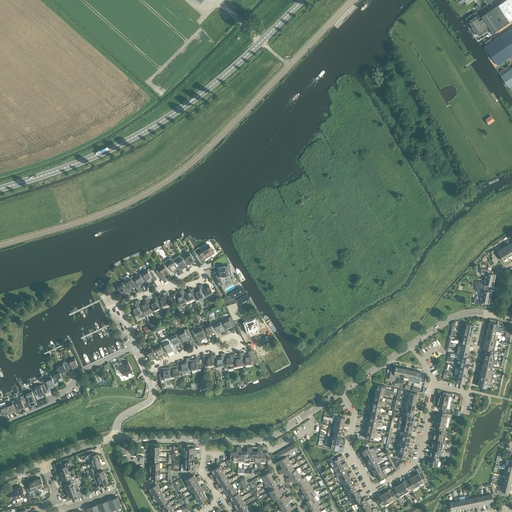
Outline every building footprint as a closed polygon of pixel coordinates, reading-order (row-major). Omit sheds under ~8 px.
[(511,0),(505,0),(499,5),(510,22),(511,20),(511,0)] [(499,5),(486,13),(498,30),(510,22),(499,5)] [(477,11),(466,18),(469,21),(479,36),(489,30),(492,34),(498,30),(486,13),(483,16),(482,15),(479,14),(477,11)] [(499,65),(505,61),(511,55),(511,28),(486,47),(491,54),(489,55),(488,57),(490,59),(492,59),(494,58),(499,65)] [(511,68),(511,69),(509,66),(499,72),(510,87),(511,85),(511,68)] [(194,251),(196,255),(197,255),(198,257),(201,255),(204,260),(215,253),(209,244),(201,249),(199,247),(194,251)] [(511,253),(507,245),(502,248),(506,255),(507,254),(509,258),(511,256),(511,253)] [(505,256),(506,255),(502,248),(497,252),(504,261),(507,259),(505,256)] [(190,253),(182,258),(186,264),(187,266),(189,269),(192,267),(190,264),(195,261),(197,264),(200,262),(196,255),(194,251),(192,252),(194,255),(192,256),(190,253)] [(174,275),(171,270),(177,267),(174,263),(172,260),(171,258),(163,263),(164,266),(164,265),(169,272),(171,276),(174,275)] [(186,264),(182,258),(174,263),(177,267),(178,269),(178,270),(186,264)] [(161,277),(169,272),(164,265),(164,266),(156,271),(161,277)] [(219,286),(222,284),(218,277),(231,275),(230,265),(223,266),(223,265),(218,266),(218,267),(217,267),(218,272),(217,272),(217,274),(216,275),(213,276),(216,282),(219,286)] [(157,279),(150,268),(142,273),(147,280),(152,277),(154,281),(157,279)] [(482,268),(481,273),(485,274),(484,278),(494,280),(496,275),(493,274),(492,274),(492,271),(490,270),(488,270),(482,268)] [(142,273),(134,278),(139,285),(142,283),(143,283),(144,283),(145,284),(145,285),(146,286),(145,287),(146,287),(149,284),(147,280),(142,273)] [(139,285),(134,278),(133,276),(125,281),(130,289),(135,286),(137,289),(140,287),(139,285)] [(478,283),(476,283),(476,285),(489,288),(489,285),(491,286),(493,286),(494,280),(484,278),(483,282),(479,281),(478,283)] [(131,291),(130,289),(125,281),(117,286),(120,292),(119,293),(121,296),(125,293),(124,291),(126,290),(129,294),(132,292),(131,291)] [(202,284),(199,285),(201,290),(204,297),(213,293),(209,285),(203,287),(202,284)] [(481,292),(480,296),(491,298),(492,292),(490,292),(490,291),(488,291),(489,288),(476,285),(475,288),(477,289),(477,291),(481,292)] [(245,291),(244,289),(242,286),(229,294),(233,299),(245,291)] [(196,301),(204,297),(201,290),(193,294),(195,298),(194,298),(196,301)] [(186,302),(194,298),(195,298),(193,294),(191,291),(183,295),(186,302)] [(165,297),(160,300),(163,308),(172,304),(166,292),(163,293),(165,297)] [(230,305),(228,306),(234,318),(240,316),(236,306),(250,298),(247,292),(235,300),(229,304),(230,305)] [(182,305),(186,302),(183,295),(177,298),(175,293),(172,295),(177,307),(179,310),(182,309),(182,305)] [(157,301),(151,304),(153,309),(154,312),(163,308),(160,300),(157,295),(155,297),(157,301)] [(489,304),(491,298),(480,296),(479,299),(475,299),(474,303),(485,306),(485,303),(487,303),(489,304)] [(146,301),(140,303),(145,313),(146,315),(154,312),(153,309),(151,304),(148,297),(145,298),(146,301)] [(137,305),(132,307),(136,317),(137,316),(141,318),(146,315),(145,313),(140,303),(139,301),(136,302),(137,305)] [(229,327),(232,325),(228,318),(224,320),(220,322),(224,329),(224,331),(226,334),(229,332),(227,330),(229,329),(229,327)] [(258,328),(255,318),(245,322),(249,331),(258,328)] [(220,322),(212,326),(211,326),(213,330),(217,338),(220,336),(219,334),(222,332),(221,331),(224,329),(220,322)] [(488,326),(488,327),(502,330),(502,328),(497,326),(498,323),(489,322),(488,326)] [(204,326),(204,324),(201,326),(206,337),(207,339),(210,338),(209,335),(212,334),(211,332),(213,330),(211,326),(212,326),(210,323),(204,326)] [(203,338),(206,337),(201,326),(192,330),(193,332),(200,346),(200,345),(200,343),(202,342),(201,340),(202,338),(203,338)] [(488,328),(487,332),(498,335),(501,335),(502,332),(501,332),(502,330),(488,327),(488,328)] [(195,346),(187,328),(179,333),(182,340),(184,339),(185,339),(186,340),(187,339),(189,340),(192,347),(195,346)] [(486,337),(486,338),(497,340),(499,341),(499,338),(497,338),(498,335),(487,332),(486,337)] [(179,333),(170,337),(175,346),(180,343),(183,350),(186,348),(182,340),(179,333)] [(458,333),(458,335),(463,336),(462,339),(471,341),(471,338),(471,337),(471,335),(461,333),(458,333)] [(174,353),(177,351),(175,346),(170,337),(162,341),(163,344),(163,343),(167,352),(170,350),(169,349),(172,348),(174,353)] [(165,354),(166,357),(169,355),(167,352),(163,343),(163,344),(154,348),(159,357),(165,354)] [(157,361),(160,359),(159,357),(154,348),(146,352),(150,361),(156,358),(157,361)] [(225,352),(221,353),(222,356),(224,366),(224,369),(227,368),(228,369),(234,368),(234,367),(231,354),(228,355),(228,356),(225,356),(225,352)] [(241,353),(241,355),(243,365),(252,364),(259,363),(254,355),(251,356),(250,354),(247,354),(247,355),(244,355),(244,352),(241,353)] [(214,365),(215,368),(224,366),(222,356),(219,357),(219,358),(216,358),(216,354),(212,355),(213,357),(214,365)] [(234,354),(231,354),(234,367),(243,365),(241,355),(235,357),(234,354)] [(484,358),(484,359),(497,362),(498,360),(493,359),(493,356),(485,354),(484,358)] [(205,366),(214,365),(213,357),(203,359),(205,366)] [(75,358),(66,361),(70,371),(79,367),(78,365),(76,359),(75,358)] [(184,362),(181,362),(183,372),(192,371),(190,361),(189,358),(186,358),(187,363),(184,364),(184,362)] [(199,360),(196,359),(190,361),(192,371),(201,369),(200,364),(202,363),(201,359),(199,360)] [(61,374),(70,371),(66,361),(57,365),(59,370),(61,374)] [(117,363),(114,364),(117,371),(118,374),(120,375),(122,374),(123,375),(124,375),(126,375),(127,374),(128,374),(129,374),(130,373),(131,372),(132,371),(132,369),(128,361),(122,364),(119,366),(117,363)] [(178,366),(172,367),(174,377),(183,375),(183,372),(181,362),(177,363),(178,366)] [(490,369),(491,366),(483,365),(482,369),(481,370),(492,372),(494,373),(495,371),(493,370),(490,369)] [(394,375),(398,376),(400,367),(395,366),(395,369),(391,368),(389,379),(394,380),(395,377),(394,375)] [(165,379),(174,377),(172,367),(169,367),(169,370),(163,371),(164,374),(160,374),(161,383),(165,382),(165,379)] [(54,377),(52,378),(54,384),(55,386),(58,385),(56,380),(59,379),(59,381),(63,380),(62,378),(61,374),(59,370),(53,373),(54,377)] [(490,382),(491,378),(480,375),(480,379),(479,379),(479,380),(493,383),(493,382),(490,382)] [(52,378),(43,381),(44,384),(46,390),(47,392),(50,391),(48,386),(54,384),(52,378)] [(41,384),(34,387),(37,394),(46,390),(44,384),(41,385),(41,384)] [(376,389),(375,390),(391,394),(396,395),(396,392),(393,392),(393,391),(386,389),(387,386),(385,386),(380,385),(380,386),(377,385),(376,389)] [(26,394),(23,395),(24,398),(27,405),(30,404),(30,403),(36,400),(35,399),(32,391),(26,394)] [(443,392),(442,395),(439,394),(438,400),(448,402),(449,396),(452,397),(453,394),(443,392)] [(21,399),(15,401),(16,402),(18,409),(19,410),(28,407),(27,405),(24,398),(23,395),(20,397),(21,399)] [(439,410),(449,412),(449,409),(451,403),(448,402),(438,400),(437,407),(440,407),(439,410)] [(13,404),(7,406),(10,414),(16,411),(15,410),(18,409),(16,402),(15,401),(12,403),(13,404)] [(0,408),(0,417),(0,418),(1,418),(2,418),(3,418),(3,417),(4,417),(4,416),(10,414),(7,406),(1,408),(0,408)] [(438,414),(437,420),(446,422),(447,417),(450,417),(451,414),(439,411),(438,414)] [(331,420),(331,421),(344,423),(344,422),(345,418),(337,416),(338,414),(334,413),(333,418),(324,416),(323,419),(331,420)] [(377,422),(378,419),(370,417),(369,421),(369,422),(382,425),(383,423),(377,422)] [(436,429),(439,429),(446,431),(447,427),(445,427),(446,422),(437,420),(436,425),(436,429)] [(367,431),(366,433),(377,435),(380,435),(381,433),(375,432),(376,429),(368,427),(367,432),(367,431)] [(434,432),(433,437),(437,438),(444,440),(443,439),(444,437),(446,437),(447,431),(446,431),(439,429),(438,432),(434,432)] [(342,435),(342,434),(331,431),(329,431),(328,433),(330,434),(330,437),(340,439),(341,435),(342,435)] [(431,446),(435,447),(442,449),(442,448),(441,448),(442,443),(443,443),(444,440),(437,438),(436,441),(432,441),(431,446)] [(339,445),(340,444),(328,442),(326,442),(326,444),(330,445),(330,448),(338,450),(339,445)] [(184,452),(184,453),(199,453),(199,451),(195,451),(195,447),(190,447),(190,444),(181,444),(181,447),(185,447),(185,452),(184,452)] [(366,448),(361,451),(364,455),(363,455),(364,456),(377,449),(376,447),(375,447),(370,449),(369,446),(368,447),(366,448)] [(238,462),(239,462),(239,447),(236,447),(236,451),(230,451),(230,460),(238,461),(238,462)] [(429,455),(433,456),(440,458),(440,457),(439,457),(440,452),(441,452),(442,449),(435,447),(434,450),(430,449),(429,455)] [(377,449),(364,456),(364,457),(365,457),(367,460),(374,456),(376,455),(375,452),(378,450),(377,449)] [(407,454),(407,453),(396,450),(393,449),(393,452),(396,452),(395,456),(406,458),(407,454)] [(81,457),(82,460),(90,457),(92,463),(100,460),(97,454),(95,455),(94,452),(81,457)] [(287,456),(275,463),(276,465),(280,463),(281,465),(289,461),(289,460),(287,456),(288,456),(288,455),(287,456)] [(329,462),(332,467),(340,462),(339,459),(344,457),(343,455),(336,458),(334,455),(327,459),(329,462)] [(374,456),(367,460),(369,464),(369,465),(379,460),(381,458),(380,456),(376,459),(374,456)] [(440,461),(440,458),(433,456),(432,459),(429,458),(427,464),(437,466),(438,461),(440,461)] [(102,466),(100,460),(92,463),(93,468),(88,470),(89,472),(89,473),(96,471),(95,468),(102,466)] [(379,460),(369,465),(370,466),(372,469),(379,465),(378,463),(380,462),(379,460)] [(59,469),(61,474),(70,471),(68,466),(71,465),(69,461),(60,465),(62,468),(59,469)] [(283,468),(279,470),(280,472),(293,465),(293,464),(292,465),(290,461),(289,461),(281,465),(283,468)] [(340,462),(332,467),(335,472),(348,464),(347,462),(342,465),(340,462)] [(335,472),(337,476),(346,471),(344,469),(349,466),(348,464),(335,472)] [(294,466),(293,465),(280,472),(281,474),(285,472),(287,475),(289,474),(297,469),(295,470),(293,466),(294,466)] [(379,465),(372,469),(374,473),(374,474),(374,475),(384,469),(387,468),(386,465),(381,468),(379,465)] [(210,475),(211,477),(224,470),(223,469),(222,470),(220,466),(212,471),(213,473),(210,475)] [(286,478),(287,480),(300,473),(300,472),(299,473),(297,469),(289,474),(290,476),(286,478)] [(384,469),(374,475),(375,476),(375,475),(378,479),(385,475),(387,474),(384,469)] [(224,471),(224,470),(211,477),(212,479),(216,477),(217,480),(226,475),(223,472),(224,471)] [(72,476),(70,471),(61,474),(63,480),(66,479),(67,482),(76,479),(74,475),(72,476)] [(97,473),(96,471),(89,473),(90,476),(93,475),(95,480),(106,476),(104,471),(97,473)] [(346,471),(337,476),(340,481),(349,476),(346,471)] [(261,477),(264,482),(272,477),(269,472),(261,477)] [(419,473),(414,476),(419,484),(424,482),(424,483),(427,481),(422,472),(419,473)] [(300,473),(287,480),(289,483),(293,480),(294,483),(298,481),(302,478),(300,474),(301,474),(300,473)] [(187,484),(187,485),(200,477),(199,475),(195,478),(194,475),(186,480),(188,484),(187,484)] [(229,478),(228,479),(226,475),(217,480),(219,483),(215,485),(216,487),(229,479),(229,478)] [(101,485),(108,483),(106,476),(95,480),(97,486),(95,487),(96,490),(102,488),(101,485)] [(302,478),(298,481),(300,486),(309,480),(308,480),(306,476),(305,476),(302,478)] [(340,481),(343,486),(351,481),(349,476),(340,481)] [(409,479),(406,481),(412,490),(415,488),(414,487),(419,484),(414,476),(409,479)] [(202,480),(200,477),(187,485),(188,486),(189,485),(191,489),(199,484),(198,482),(202,480)] [(264,482),(266,486),(274,482),(272,477),(264,482)] [(40,478),(35,480),(38,488),(43,486),(43,484),(40,478)] [(79,487),(77,482),(76,479),(67,482),(68,484),(65,485),(67,491),(79,487)] [(230,480),(229,479),(216,487),(218,489),(221,487),(223,489),(224,489),(231,484),(229,481),(230,480)] [(39,491),(38,488),(35,480),(29,483),(30,487),(27,488),(30,495),(39,491)] [(310,481),(309,480),(300,486),(303,490),(311,486),(309,482),(310,481)] [(351,481),(343,486),(345,491),(354,486),(351,481)] [(404,482),(399,485),(403,493),(408,491),(408,492),(412,490),(406,481),(404,482)] [(266,486),(269,491),(277,486),(274,482),(266,486)] [(224,489),(227,493),(235,488),(232,483),(231,484),(224,489)] [(151,492),(149,493),(150,494),(160,489),(157,484),(152,487),(149,489),(151,492)] [(205,485),(201,487),(199,484),(191,489),(193,493),(192,494),(193,494),(206,487),(205,485)] [(395,488),(392,489),(397,499),(400,497),(399,496),(403,493),(399,485),(394,488),(395,488)] [(269,491),(272,496),(284,489),(282,487),(278,489),(277,486),(269,491)] [(314,491),(311,486),(303,490),(305,495),(314,491)] [(345,491),(348,495),(357,490),(354,486),(345,491)] [(497,490),(496,494),(507,496),(507,493),(510,493),(511,489),(511,486),(511,487),(511,488),(503,486),(502,491),(497,490)] [(22,487),(16,489),(21,501),(24,500),(23,496),(25,495),(22,487)] [(79,487),(67,491),(70,497),(71,497),(72,499),(82,495),(81,493),(79,487)] [(207,489),(206,487),(193,494),(193,495),(194,495),(197,499),(205,494),(203,491),(207,489)] [(230,498),(230,497),(238,493),(235,488),(227,493),(230,498)] [(22,505),(21,501),(16,489),(10,491),(13,500),(16,498),(18,503),(15,503),(16,506),(22,505)] [(153,495),(154,498),(163,493),(160,489),(150,494),(151,496),(153,495)] [(274,500),(276,499),(282,496),(281,493),(285,491),(284,489),(272,496),(274,500)] [(394,500),(397,499),(392,489),(389,491),(384,494),(389,502),(393,499),(394,500)] [(357,490),(348,495),(351,500),(359,495),(361,494),(360,492),(358,492),(357,490)] [(314,491),(305,495),(308,500),(314,496),(316,495),(314,491)] [(228,502),(229,504),(242,497),(242,496),(241,496),(238,492),(238,493),(230,497),(232,500),(228,502)] [(165,498),(163,493),(154,498),(156,501),(155,502),(156,504),(165,498)] [(210,494),(206,496),(205,494),(197,499),(196,499),(199,504),(211,496),(210,494)] [(276,499),(279,504),(291,497),(290,495),(286,497),(284,494),(282,496),(276,499)] [(384,504),(389,502),(384,494),(379,496),(379,497),(377,498),(382,507),(385,506),(384,504)] [(359,495),(351,500),(353,505),(362,500),(359,495)] [(489,504),(487,495),(481,496),(483,505),(487,504),(488,507),(489,506),(490,506),(490,504),(489,504)] [(308,500),(306,501),(309,506),(318,500),(317,500),(314,496),(308,500)] [(111,511),(116,509),(112,497),(110,498),(111,500),(108,501),(111,511)] [(114,497),(112,497),(116,509),(122,507),(118,497),(114,498),(114,497)] [(243,498),(242,497),(229,504),(231,506),(234,504),(236,507),(244,502),(242,498),(243,498)] [(292,499),(291,497),(279,504),(282,509),(290,504),(288,502),(292,499)] [(471,498),(472,507),(477,506),(477,509),(479,508),(479,506),(478,506),(476,497),(471,498)] [(168,502),(165,498),(156,504),(157,505),(158,505),(160,507),(168,502)] [(362,500),(353,505),(356,509),(358,508),(372,501),(370,498),(366,501),(364,498),(362,500)] [(106,511),(108,511),(111,511),(108,501),(104,502),(104,500),(102,501),(106,511)] [(318,500),(309,506),(311,510),(318,507),(320,506),(320,505),(317,502),(319,501),(318,500)] [(467,508),(465,500),(460,501),(462,509),(466,508),(467,511),(468,511),(469,511),(468,508),(467,508)] [(98,504),(100,511),(106,511),(102,501),(100,502),(101,503),(98,504)] [(368,505),(373,502),(372,501),(358,508),(360,511),(362,511),(370,508),(368,505)] [(171,504),(169,502),(168,502),(160,507),(161,509),(162,509),(164,511),(172,507),(171,504)] [(234,511),(237,511),(248,506),(247,505),(246,506),(244,502),(236,507),(237,509),(234,511)] [(455,502),(449,503),(451,511),(455,511),(457,511),(458,510),(457,510),(455,502)]
